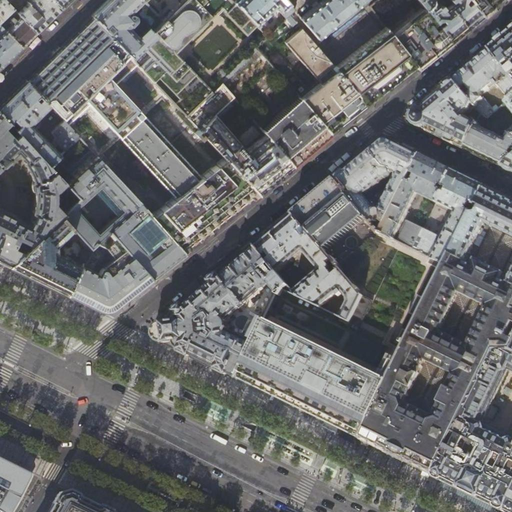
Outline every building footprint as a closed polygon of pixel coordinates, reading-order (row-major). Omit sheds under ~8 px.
[(5,0),(0,0),(0,25),(21,47),(28,40),(36,32),(18,13),(15,11),(11,15),(15,20),(10,25),(7,21),(2,25),(0,22),(0,21),(13,9),(5,0)] [(52,0),(31,0),(18,13),(36,32),(48,20),(60,8),(52,0)] [(52,0),(60,8),(68,0),(52,0)] [(111,29),(107,33),(110,36),(128,55),(136,64),(161,91),(184,116),(209,91),(198,79),(183,94),(161,72),(177,57),(173,53),(220,6),(245,33),(254,24),(231,0),(230,0),(106,0),(91,15),(93,18),(103,29),(108,25),(111,29)] [(230,0),(231,0),(254,24),(273,6),(277,9),(286,2),(284,0),(230,0)] [(315,37),(361,0),(319,0),(315,4),(298,18),(315,37)] [(418,0),(424,8),(451,42),(466,30),(482,17),(468,0),(418,0)] [(468,0),(482,17),(500,3),(503,0),(468,0)] [(286,1),(286,2),(277,9),(284,18),(291,25),(294,22),(291,18),(290,17),(291,16),(288,13),(292,9),(289,5),(286,1)] [(424,8),(391,35),(418,69),(437,54),(451,42),(424,8)] [(363,9),(316,47),(369,107),(380,98),(404,79),(418,69),(391,35),(385,27),(380,30),(363,9)] [(114,83),(136,64),(128,55),(110,36),(107,33),(103,29),(93,18),(82,29),(80,30),(78,28),(67,39),(59,47),(61,49),(60,50),(49,62),(46,59),(39,66),(33,72),(35,75),(27,82),(44,100),(49,105),(63,120),(68,125),(90,105),(116,134),(94,155),(179,248),(201,230),(203,229),(205,227),(227,208),(241,198),(253,189),(184,116),(161,91),(139,112),(114,83)] [(291,25),(284,18),(255,47),(330,134),(332,136),(349,123),(369,107),(316,47),(294,22),(291,25)] [(21,47),(0,25),(0,66),(10,57),(21,47)] [(511,30),(503,37),(489,49),(511,77),(511,157),(501,166),(511,171),(511,30)] [(219,82),(236,103),(260,129),(291,165),(292,165),(292,166),(311,150),(330,134),(255,47),(219,82)] [(472,64),(452,80),(473,104),(481,114),(487,118),(488,118),(495,113),(492,110),(493,109),(484,98),(483,98),(481,96),(496,83),(510,100),(511,98),(511,77),(489,49),(472,64)] [(0,104),(0,113),(8,122),(18,133),(19,134),(48,165),(59,154),(52,148),(49,144),(30,124),(49,105),(44,100),(27,82),(25,80),(11,94),(0,104)] [(470,110),(473,104),(452,80),(433,96),(410,115),(411,123),(441,137),(464,149),(477,123),(465,117),(464,118),(462,116),(470,110)] [(209,91),(184,116),(253,189),(256,193),(271,181),(288,168),(291,165),(260,129),(240,145),(218,120),(236,103),(219,82),(209,91)] [(511,98),(510,100),(505,104),(511,113),(511,130),(509,133),(508,133),(508,134),(505,140),(480,128),(481,126),(483,127),(486,126),(489,121),(488,118),(487,118),(481,114),(477,123),(464,149),(484,158),(501,166),(511,157),(511,98)] [(0,261),(7,266),(11,262),(15,258),(59,215),(77,197),(53,171),(45,177),(44,173),(50,167),(48,165),(19,134),(18,133),(13,138),(3,127),(8,122),(0,113),(0,261)] [(53,140),(49,144),(52,148),(57,144),(63,150),(78,136),(68,125),(63,120),(50,132),(53,136),(53,140)] [(53,171),(77,197),(59,215),(89,248),(107,231),(127,252),(131,257),(151,279),(161,271),(174,261),(183,253),(179,248),(94,155),(78,136),(63,150),(59,154),(48,165),(50,167),(53,171)] [(381,140),(356,162),(334,180),(344,193),(378,232),(381,234),(420,154),(405,147),(390,140),(388,139),(387,139),(385,139),(382,139),(381,140)] [(420,154),(381,234),(398,243),(413,250),(423,229),(406,221),(398,237),(396,235),(416,193),(436,203),(452,170),(438,163),(420,154)] [(460,174),(452,170),(436,203),(455,213),(452,219),(446,231),(442,238),(438,236),(425,230),(423,229),(413,250),(415,251),(425,256),(427,257),(445,266),(455,245),(467,221),(484,186),(469,178),(460,174)] [(313,197),(293,214),(318,243),(328,256),(332,260),(338,267),(340,270),(363,297),(370,284),(398,243),(381,234),(378,232),(344,193),(334,180),(320,191),(317,194),(313,197)] [(511,199),(484,186),(467,221),(455,245),(445,266),(438,280),(421,313),(406,344),(392,374),(387,385),(384,390),(375,409),(368,423),(365,431),(362,435),(360,440),(379,449),(391,455),(401,460),(415,467),(432,475),(435,470),(455,429),(491,355),(494,349),(506,349),(511,349),(511,348),(511,199)] [(274,230),(255,247),(277,273),(303,252),(319,270),(293,292),(297,297),(320,308),(340,291),(346,298),(346,302),(340,317),(351,322),(359,307),(363,297),(340,270),(335,274),(330,268),(330,267),(330,266),(328,263),(332,260),(328,256),(318,243),(293,214),(274,230)] [(86,251),(89,248),(59,215),(15,258),(11,262),(7,266),(39,281),(65,294),(67,290),(69,285),(77,270),(86,251)] [(107,231),(89,248),(86,251),(77,270),(69,285),(67,290),(65,294),(86,304),(94,308),(97,310),(98,310),(100,311),(102,311),(106,311),(108,311),(110,310),(114,307),(115,306),(127,297),(135,291),(143,285),(151,279),(131,257),(127,252),(107,231)] [(415,251),(413,250),(398,243),(370,284),(363,297),(359,307),(351,322),(340,317),(333,314),(320,308),(297,297),(280,289),(267,315),(263,324),(248,354),(244,362),(240,370),(238,374),(236,379),(253,387),(275,398),(288,405),(299,410),(320,420),(325,423),(330,425),(339,429),(346,433),(360,440),(362,435),(365,431),(368,423),(375,409),(384,390),(387,385),(392,374),(406,344),(421,313),(438,280),(445,266),(427,257),(425,256),(415,251)] [(277,273),(255,247),(216,279),(215,278),(206,286),(206,287),(203,290),(186,305),(185,304),(175,312),(176,313),(174,314),(162,324),(162,325),(161,325),(159,325),(158,326),(157,327),(155,329),(154,330),(154,332),(154,335),(154,337),(155,339),(156,341),(158,342),(159,342),(162,343),(163,343),(165,343),(165,344),(179,351),(181,352),(181,353),(192,358),(192,357),(202,362),(209,365),(218,370),(217,371),(228,376),(229,375),(236,379),(238,374),(240,370),(244,362),(248,354),(263,324),(267,315),(280,289),(297,297),(293,292),(277,273)] [(511,348),(511,349),(506,349),(494,349),(491,355),(455,429),(435,470),(432,475),(450,484),(464,491),(470,494),(495,507),(497,507),(504,511),(511,495),(511,348)] [(4,461),(0,459),(0,511),(11,511),(24,489),(29,479),(27,473),(4,461)] [(56,496),(46,511),(107,511),(94,505),(90,504),(68,493),(56,496)]
